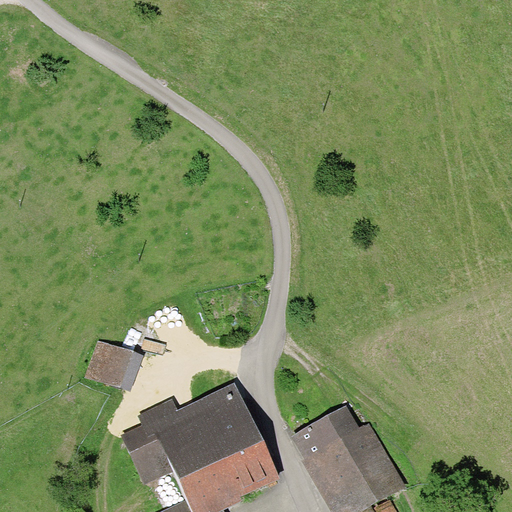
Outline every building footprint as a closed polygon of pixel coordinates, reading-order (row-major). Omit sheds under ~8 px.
[(103,347),(90,380),(132,396),(145,364),(103,347)] [(188,498),(195,511),(215,511),(223,508),(243,499),(241,494),(280,476),(236,381),(178,408),(173,398),(138,414),(143,425),(121,435),(143,482),(175,468),(188,498)] [(347,404),(292,434),(304,456),(303,457),(332,511),(357,511),(405,486),(370,422),(360,427),(347,404)] [(225,511),(223,508),(215,511),(195,511),(188,498),(157,511),(225,511)] [(397,511),(391,499),(366,511),(397,511)]
